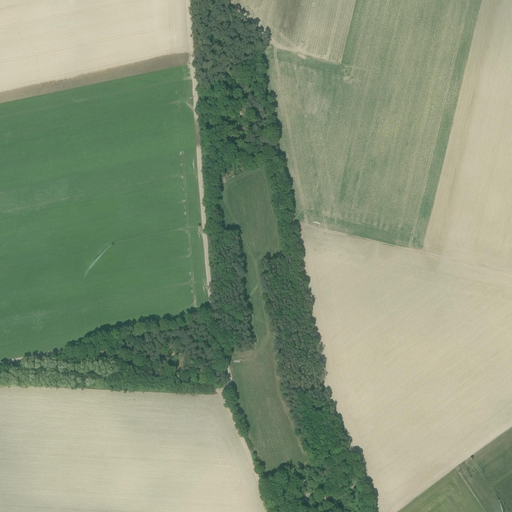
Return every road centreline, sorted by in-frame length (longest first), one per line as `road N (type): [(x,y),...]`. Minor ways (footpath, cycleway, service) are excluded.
road 1 (track): [(187,0),(209,296),(229,379),(223,392)]
road 2 (track): [(223,392),(87,348),(0,364)]
road 3 (track): [(511,275),(308,224)]
road 4 (track): [(393,511),(511,423)]
road 5 (track): [(223,392),(271,511)]
